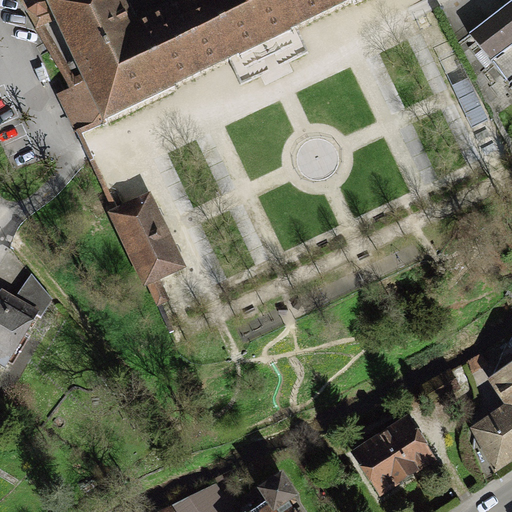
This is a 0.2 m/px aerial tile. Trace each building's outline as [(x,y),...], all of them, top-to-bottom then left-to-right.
[(181,0),(133,23),(121,0),(54,0),(48,3),(106,122),(359,0),(181,0)] [(511,19),(487,39),(511,72),(511,19)] [(156,204),(122,220),(157,293),(190,278),(156,204)] [(48,316),(3,291),(0,297),(0,363),(16,372),(48,316)] [(511,456),(511,361),(487,377),(506,406),(474,427),(499,465),(511,456)] [(452,466),(426,420),(367,453),(393,499),(452,466)] [(280,492),(288,505),(277,511),(310,511),(309,510),(322,502),(306,475),(280,492)] [(225,511),(209,483),(172,505),(176,511),(225,511)]
